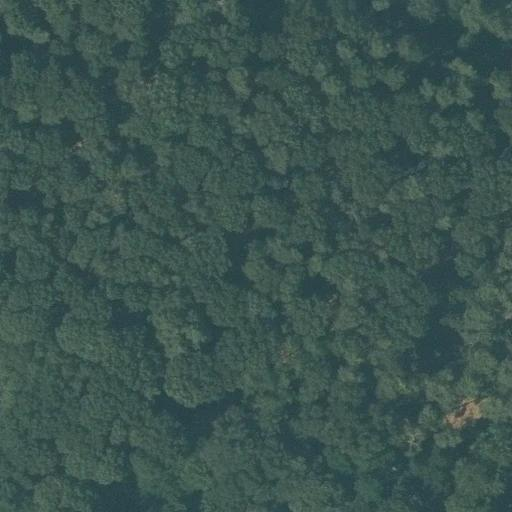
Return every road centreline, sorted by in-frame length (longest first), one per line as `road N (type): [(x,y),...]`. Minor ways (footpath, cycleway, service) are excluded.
road 1 (track): [(0,294),(308,441),(501,511)]
road 2 (track): [(202,389),(92,511)]
